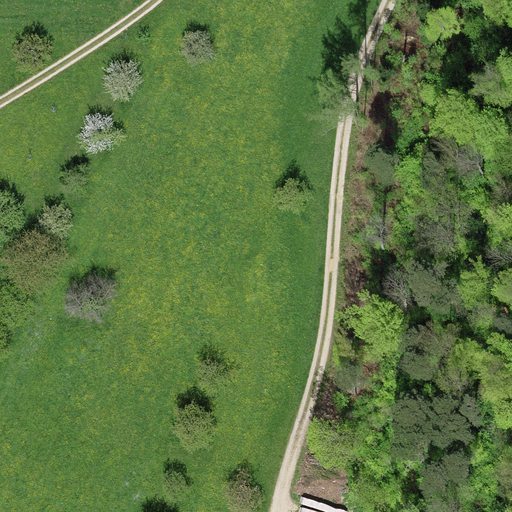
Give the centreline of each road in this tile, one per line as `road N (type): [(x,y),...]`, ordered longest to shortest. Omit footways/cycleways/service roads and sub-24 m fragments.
road 1 (track): [(391,0),(347,119),(324,320),(280,511)]
road 2 (track): [(0,101),(156,0)]
